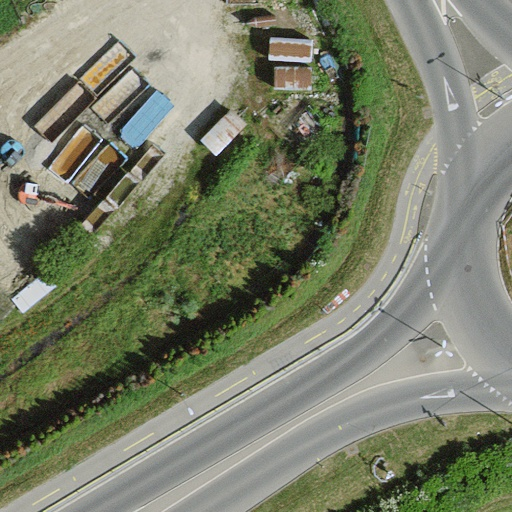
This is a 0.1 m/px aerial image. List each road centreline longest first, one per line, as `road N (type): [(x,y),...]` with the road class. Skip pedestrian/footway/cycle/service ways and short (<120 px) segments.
road 1 (secondary): [(462,243),(408,313),(362,353),(91,511)]
road 2 (secondary): [(204,511),(347,421),(393,402),(511,387)]
road 3 (tertiary): [(418,0),(455,119),(465,223)]
road 4 (secondary): [(462,243),(470,295),(511,355)]
